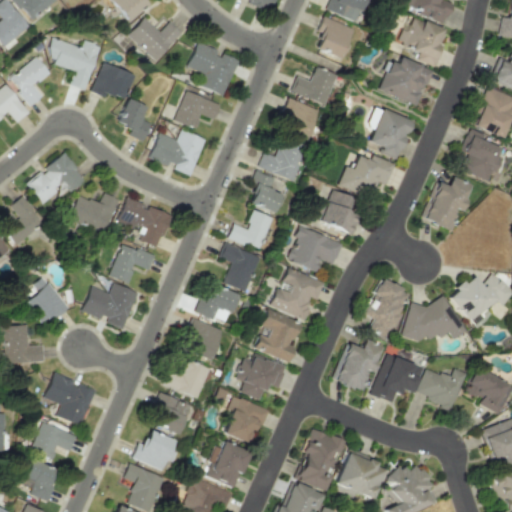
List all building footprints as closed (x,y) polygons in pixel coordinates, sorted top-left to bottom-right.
[(0,0),(0,44),(24,28),(4,0),(0,0)] [(8,0),(27,21),(51,0),(8,0)] [(145,4),(141,0),(106,0),(124,21),(145,4)] [(267,0),(239,0),(264,10),(267,0)] [(361,0),(325,0),(322,12),(355,21),(361,0)] [(440,22),(447,3),(439,0),(408,0),(405,9),(440,22)] [(494,35),(511,38),(511,34),(511,1),(506,0),(503,18),(498,16),(494,35)] [(443,31),(405,15),(394,43),(413,52),(411,59),(428,66),(443,31)] [(155,31),(140,16),(123,34),(151,60),(177,32),(165,21),(155,31)] [(312,49),(338,57),(347,26),(317,17),(313,31),(317,32),(312,49)] [(81,90),(94,47),(83,44),(82,49),(47,39),(41,60),(70,69),(65,85),(81,90)] [(182,67),(200,73),(195,86),(219,95),(233,60),(212,52),(214,49),(192,41),(182,67)] [(511,90),(511,89),(511,48),(508,47),(502,62),(495,59),(486,80),(511,90)] [(25,106),(38,96),(30,84),(45,73),(33,56),(4,77),(25,106)] [(429,70),(395,56),(392,64),(385,61),(373,90),(411,106),(420,83),(423,84),(429,70)] [(117,99),(128,76),(99,62),(85,91),(100,98),(103,93),(117,99)] [(332,75),(311,67),(306,80),(294,76),(288,92),(321,104),(332,75)] [(0,84),(0,114),(4,112),(12,122),(24,112),(2,83),(0,84)] [(468,125),(497,137),(506,117),(511,120),(511,97),(484,87),(468,125)] [(209,119),(215,104),(181,90),(169,120),(190,129),(196,113),(209,119)] [(301,139),(314,110),(283,97),(277,112),(281,114),(275,128),(301,139)] [(124,134),(138,141),(146,124),(136,119),(141,107),(122,98),(111,121),(127,128),(124,134)] [(364,142),(377,147),(375,152),(392,159),(406,120),(376,109),(364,142)] [(200,138),(176,129),(172,139),(153,132),(143,158),(166,166),(166,168),(186,175),(200,138)] [(483,180),(487,169),(494,171),(498,160),(492,158),(497,143),(465,131),(451,168),(483,180)] [(258,152),(253,167),(288,180),(300,145),(278,137),(271,156),(258,152)] [(38,204),(55,190),(59,195),(81,179),(60,153),(22,183),(38,204)] [(332,185),(365,198),(372,180),(380,184),(389,163),(371,155),(368,163),(345,153),(332,185)] [(271,213),(278,194),(266,190),(270,177),(251,170),(247,181),(252,183),(245,203),(271,213)] [(469,184),(448,176),(444,185),(434,181),(419,219),(446,230),(454,209),(459,210),(469,184)] [(345,235),(353,213),(348,211),(352,199),(326,189),(317,212),(310,209),(305,221),(345,235)] [(73,194),(64,218),(101,231),(113,197),(99,192),(95,202),(73,194)] [(5,205),(14,217),(0,226),(0,229),(10,244),(39,224),(20,195),(5,205)] [(152,247),(165,214),(121,197),(113,218),(138,227),(133,240),(152,247)] [(223,237),(255,250),(268,217),(249,209),(241,228),(229,223),(223,237)] [(329,265),(337,241),(294,226),(282,261),(311,270),(314,259),(329,265)] [(104,275),(123,283),(131,264),(144,270),(150,256),(117,242),(104,275)] [(218,283),(242,291),(255,255),(221,243),(215,258),(226,262),(218,283)] [(266,306),(299,318),(307,297),(312,299),(319,282),(280,268),(266,306)] [(468,326),(484,312),(480,307),(490,299),(495,305),(506,295),(489,274),(476,284),(468,275),(460,283),(459,281),(443,295),(468,326)] [(18,302),(35,323),(48,312),(51,317),(63,307),(38,276),(20,290),(25,296),(18,302)] [(358,315),(368,319),(363,329),(382,338),(405,292),(376,278),(358,315)] [(118,328),(133,292),(109,282),(104,293),(86,285),(75,310),(98,320),(118,328)] [(232,294),(208,285),(203,298),(196,296),(190,311),(221,323),(232,294)] [(406,302),(396,335),(416,341),(428,334),(436,336),(445,331),(448,338),(459,331),(438,295),(421,306),(406,302)] [(284,362),(290,345),(287,344),(295,322),(261,309),(255,325),(265,329),(262,337),(254,334),(249,349),(284,362)] [(205,360),(218,330),(191,319),(178,349),(205,360)] [(0,325),(0,362),(39,361),(38,345),(23,345),(22,324),(0,325)] [(357,348),(342,342),(328,380),(359,392),(377,345),(361,339),(357,348)] [(233,391),(254,400),(262,382),(273,387),(282,366),(249,352),(233,391)] [(205,368),(183,360),(178,374),(165,369),(159,385),(193,398),(205,368)] [(474,403),(495,414),(509,386),(472,367),(460,391),(476,399),(474,403)] [(446,409),(461,374),(448,369),(445,378),(421,368),(410,394),(446,409)] [(76,425),(90,390),(48,373),(39,397),(56,404),(51,416),(76,425)] [(145,423),(174,434),(186,403),(156,392),(145,423)] [(263,409),(230,396),(216,432),(242,442),(250,422),(257,425),(263,409)] [(511,460),(511,421),(511,418),(478,429),(490,467),(511,460)] [(65,450),(71,435),(37,421),(25,450),(46,459),(52,445),(65,450)] [(291,480),(321,491),(339,439),(305,428),(297,452),(300,453),(291,480)] [(127,459),(158,469),(161,459),(169,461),(172,451),(166,450),(170,439),(144,430),(141,443),(133,441),(127,459)] [(211,446),(198,475),(228,488),(244,452),(217,440),(214,447),(211,446)] [(349,497),(351,492),(368,499),(380,469),(371,465),(373,459),(344,448),(328,489),(349,497)] [(27,488),(24,494),(44,501),(50,486),(46,484),(52,469),(26,459),(17,484),(27,488)] [(121,503),(143,511),(144,511),(159,477),(124,462),(118,477),(130,482),(121,503)] [(381,511),(408,511),(432,500),(414,463),(402,469),(400,465),(376,478),(390,504),(380,509),(381,511)] [(511,505),(511,465),(487,473),(497,509),(511,505)] [(218,511),(227,492),(188,476),(173,511),(211,511),(212,510),(217,511),(218,511)] [(309,511),(317,493),(285,480),(272,511),(309,511)]
